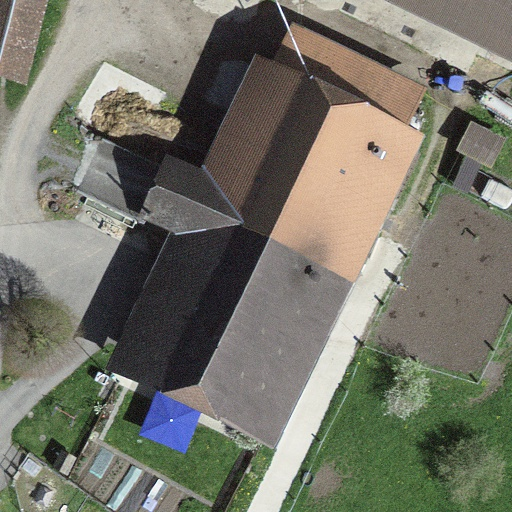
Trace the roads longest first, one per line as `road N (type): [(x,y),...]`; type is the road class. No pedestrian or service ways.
road 1 (track): [(110,0),(115,18),(193,36),(289,26),(334,34),(439,81),(454,115),(270,511)]
road 2 (unclassified): [(138,0),(70,75),(21,169),(0,319)]
